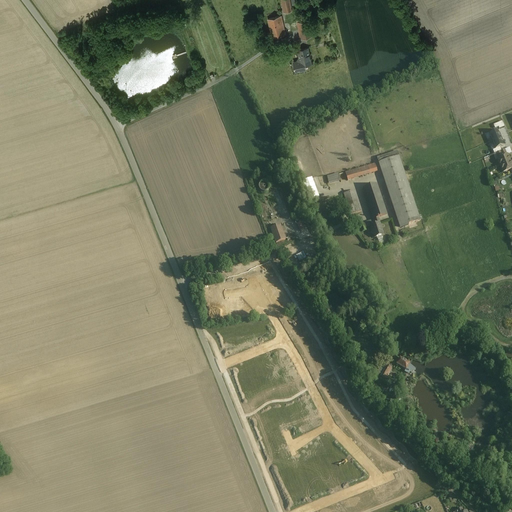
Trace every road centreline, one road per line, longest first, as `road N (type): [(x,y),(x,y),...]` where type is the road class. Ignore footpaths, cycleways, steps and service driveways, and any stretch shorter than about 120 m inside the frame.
road 1 (unclassified): [(214,367),(117,127),(25,0)]
road 2 (track): [(474,511),(396,430),(378,396),(384,383)]
road 3 (unclassified): [(272,511),(214,367)]
